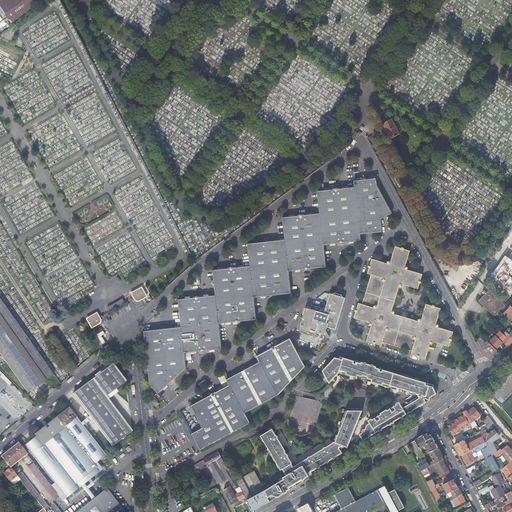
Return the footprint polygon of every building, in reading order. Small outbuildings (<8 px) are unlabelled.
[(4,0),(0,3),(0,6),(12,22),(41,0),(4,0)] [(392,117),(382,122),(391,138),(400,132),(392,117)] [(381,153),(375,142),(371,144),(377,155),(381,153)] [(160,329),(144,331),(149,380),(149,384),(158,394),(163,389),(167,385),(170,383),(174,379),(186,368),(184,353),(191,352),(196,352),(200,351),(200,352),(201,352),(203,352),(204,352),(206,351),(210,350),(215,350),(222,349),(219,324),(225,323),(231,322),(234,322),(234,323),(236,323),(237,323),(239,323),(239,322),(240,322),(240,321),(256,320),(254,297),(260,297),(265,296),(270,296),(272,295),(275,295),(291,293),(289,271),(295,270),(300,270),(304,269),(304,270),(306,270),(308,270),(309,270),(310,269),(326,267),(324,245),(330,244),(335,244),(339,243),(339,244),(340,244),(341,244),(342,244),(344,244),(344,243),(345,243),(345,242),(349,242),(354,242),(361,241),(360,234),(378,232),(378,230),(378,229),(379,229),(379,228),(382,228),(381,219),(392,213),(377,185),(377,182),(374,183),(374,182),(373,182),(373,181),(372,181),(372,179),(366,179),(361,180),(354,181),(354,187),(348,188),(343,188),(339,189),(339,188),(337,188),(336,188),(334,188),(333,189),(329,190),(324,190),(317,191),(320,213),(313,214),(308,215),(304,215),(304,214),(303,214),(301,214),(300,214),(300,215),(298,215),(298,216),(294,216),(289,217),(282,217),(285,240),(278,240),(273,241),(269,241),(266,242),(264,242),(247,244),(250,266),(243,266),(238,267),(234,267),(233,267),(231,267),(230,267),(228,267),(228,268),(225,269),(220,269),(213,270),(215,295),(209,296),(204,296),(200,297),(200,296),(198,296),(197,296),(195,296),(195,297),(194,297),(194,298),(190,298),(185,298),(178,299),(181,327),(175,328),(169,328),(165,329),(160,329)] [(420,357),(426,359),(430,344),(431,344),(432,345),(434,343),(434,342),(449,347),(451,341),(452,341),(453,338),(452,338),(454,332),(439,327),(438,326),(439,326),(438,323),(437,324),(437,323),(441,308),(435,307),(435,306),(433,305),(432,306),(427,304),(422,319),(421,319),(421,318),(418,320),(419,321),(418,321),(395,314),(394,313),(395,313),(395,311),(394,310),(393,311),(392,310),(400,287),(400,286),(401,287),(403,286),(403,285),(404,284),(419,289),(420,283),(421,283),(422,280),(421,280),(423,274),(408,270),(408,269),(409,268),(407,266),(406,266),(410,251),(405,249),(405,248),(402,247),(402,248),(396,246),(391,261),(391,262),(390,261),(387,262),(388,263),(387,263),(372,259),(371,265),(370,264),(369,267),(370,268),(368,274),(372,275),(363,304),(359,303),(357,309),(356,309),(355,312),(356,312),(355,318),(370,322),(370,323),(369,323),(370,326),(371,326),(367,341),(373,343),(376,344),(382,346),(383,342),(412,351),(411,355),(417,357),(420,357)] [(134,298),(135,299),(136,300),(137,300),(138,301),(139,301),(141,299),(147,297),(142,287),(132,293),(134,298)] [(496,316),(498,314),(496,313),(504,305),(489,291),(488,293),(486,291),(487,291),(485,288),(481,292),(484,294),(484,293),(486,295),(480,301),(494,315),(495,315),(496,316)] [(335,330),(345,298),(343,297),(341,294),(335,293),(332,294),(330,293),(326,307),(321,310),(320,312),(306,307),(303,318),(299,330),(299,332),(310,335),(323,339),(324,336),(326,338),(327,339),(328,339),(328,338),(329,338),(329,337),(329,336),(328,335),(329,331),(330,328),(334,329),(335,330)] [(53,374),(0,298),(0,353),(27,392),(53,374)] [(123,298),(106,307),(109,312),(125,303),(123,298)] [(508,309),(502,314),(508,320),(511,315),(511,306),(511,305),(508,309)] [(93,327),(100,322),(101,322),(101,321),(101,320),(101,319),(101,318),(100,317),(97,312),(87,318),(93,327)] [(503,342),(508,347),(511,342),(511,337),(509,335),(509,334),(507,333),(504,336),(500,331),(496,336),(497,337),(503,342)] [(481,335),(478,339),(482,347),(489,343),(481,335)] [(497,348),(503,342),(497,337),(496,336),(490,342),(497,348)] [(230,385),(245,413),(277,396),(305,367),(293,344),(290,338),(284,342),(279,344),(276,346),(275,345),(274,346),(272,346),(271,347),(270,348),(270,349),(267,351),(263,353),(256,356),(259,362),(253,365),(249,368),(245,370),(243,371),(240,372),(237,374),(232,376),(227,379),(230,385)] [(309,365),(316,358),(313,355),(306,363),(309,365)] [(426,403),(433,399),(432,397),(435,395),(437,394),(436,392),(435,390),(433,387),(434,385),(420,381),(420,380),(405,375),(405,376),(383,370),(380,368),(380,369),(377,368),(377,366),(362,362),(362,363),(358,362),(359,361),(354,361),(344,357),(343,360),(338,358),(335,357),(323,371),(328,381),(331,381),(335,377),(336,376),(337,375),(340,372),(340,371),(342,371),(342,373),(350,375),(354,376),(358,377),(361,379),(362,379),(363,377),(365,378),(368,379),(367,380),(368,381),(372,382),(376,383),(379,384),(384,386),(385,386),(386,385),(387,386),(388,387),(391,388),(392,388),(393,387),(394,388),(395,389),(397,390),(397,389),(401,390),(404,391),(408,392),(412,393),(411,395),(411,396),(400,403),(399,402),(396,404),(394,405),(393,406),(394,407),(392,407),(391,409),(390,408),(389,408),(387,409),(380,413),(378,415),(378,416),(377,417),(375,418),(375,417),(374,417),(372,419),(368,421),(370,423),(367,425),(366,428),(365,428),(364,428),(363,429),(363,430),(362,431),(362,432),(362,433),(361,434),(359,435),(360,437),(357,439),(356,441),(355,443),(357,443),(358,444),(366,439),(369,438),(370,437),(379,431),(382,431),(382,429),(385,427),(389,425),(391,425),(392,423),(394,423),(394,422),(397,420),(401,418),(401,419),(404,417),(404,416),(407,414),(410,412),(411,413),(414,411),(413,410),(417,408),(420,406),(420,407),(423,405),(426,403)] [(84,421),(85,423),(92,419),(112,447),(132,432),(106,397),(126,382),(126,381),(113,364),(76,392),(73,394),(90,416),(84,421)] [(200,450),(250,423),(245,413),(230,385),(224,388),(219,391),(216,392),(215,392),(214,393),(214,392),(212,393),(211,394),(210,395),(211,395),(191,406),(203,428),(192,434),(200,450)] [(464,411),(463,412),(464,415),(470,424),(470,423),(471,425),(473,423),(472,422),(482,414),(478,410),(477,411),(475,409),(474,407),(467,412),(466,410),(464,411)] [(30,453),(63,495),(99,466),(96,462),(105,455),(82,426),(85,423),(84,421),(80,423),(68,408),(56,417),(57,420),(44,430),(25,445),(30,453)] [(265,490),(271,501),(275,498),(277,498),(278,497),(280,496),(281,496),(282,495),(283,494),(283,493),(284,492),(287,491),(289,489),(294,487),(297,485),(303,481),(304,481),(307,477),(309,476),(310,476),(313,474),(312,474),(316,472),(315,470),(318,468),(319,468),(320,466),(327,462),(328,463),(330,460),(333,458),(335,459),(336,457),(343,453),(341,451),(341,449),(345,446),(348,447),(351,440),(347,439),(349,435),(351,436),(352,437),(354,433),(355,433),(355,430),(357,430),(356,426),(358,426),(358,423),(356,422),(354,422),(356,418),(359,419),(362,417),(361,416),(363,411),(357,411),(357,409),(347,409),(347,410),(348,411),(347,414),(345,413),(342,422),(343,422),(342,425),(341,427),(340,427),(338,432),(339,432),(338,435),(337,435),(334,442),(332,443),(326,447),(325,447),(324,447),(324,448),(318,452),(310,456),(309,456),(309,457),(305,459),(305,460),(298,464),(297,464),(294,466),(292,463),(290,459),(288,455),(288,454),(287,454),(286,453),(281,445),(282,444),(278,439),(277,437),(278,436),(277,436),(277,435),(276,435),(276,434),(272,428),(272,429),(270,430),(261,435),(263,439),(265,442),(269,448),(270,451),(271,454),(274,458),(275,461),(277,464),(279,466),(281,470),(283,469),(287,475),(287,477),(285,478),(278,482),(277,482),(276,483),(265,490)] [(460,430),(470,425),(470,424),(464,415),(459,417),(454,420),(455,422),(460,430)] [(482,420),(487,425),(491,421),(489,418),(487,416),(482,420)] [(481,433),(483,437),(485,442),(490,438),(495,434),(496,433),(497,433),(497,432),(500,430),(497,427),(491,432),(492,433),(488,436),(485,430),(495,424),(493,422),(492,420),(491,421),(487,425),(484,428),(480,431),(481,433)] [(460,431),(460,430),(455,422),(448,427),(450,431),(453,435),(460,431)] [(490,438),(485,442),(492,455),(497,452),(492,443),(496,440),(499,437),(496,433),(495,434),(490,438)] [(429,452),(438,448),(436,445),(439,444),(434,435),(432,436),(428,435),(426,434),(416,440),(420,448),(425,445),(428,451),(427,452),(426,451),(423,453),(424,455),(429,452)] [(457,436),(460,442),(464,439),(465,439),(464,437),(462,434),(457,436)] [(460,442),(454,444),(457,450),(460,456),(461,455),(470,450),(472,449),(485,442),(483,437),(467,445),(464,439),(460,442)] [(422,451),(420,448),(416,440),(410,443),(413,448),(416,454),(422,451)] [(17,443),(18,443),(26,454),(27,455),(18,442),(17,443)] [(492,455),(485,442),(472,449),(475,453),(483,449),(487,458),(488,458),(492,455)] [(7,452),(1,457),(3,459),(5,462),(10,467),(15,463),(19,460),(20,459),(26,454),(18,443),(11,449),(10,449),(9,450),(7,452)] [(511,460),(511,450),(507,445),(503,448),(506,451),(502,455),(503,456),(507,461),(508,460),(510,462),(511,460)] [(430,466),(435,463),(443,459),(444,459),(441,453),(438,448),(429,452),(434,462),(433,462),(433,461),(428,463),(430,466)] [(497,452),(492,455),(494,459),(496,458),(501,453),(503,451),(501,450),(500,448),(500,449),(498,451),(497,452)] [(475,458),(470,450),(461,455),(464,460),(467,465),(475,460),(477,459),(476,458),(475,458)] [(233,485),(234,486),(236,489),(237,488),(238,488),(239,487),(236,481),(219,452),(204,459),(208,465),(208,466),(209,466),(218,461),(227,477),(228,476),(233,485)] [(27,455),(33,463),(60,497),(63,495),(30,453),(27,455)] [(412,464),(416,462),(411,454),(407,456),(412,464)] [(492,469),(493,472),(500,469),(497,464),(496,462),(495,461),(494,459),(492,455),(488,458),(491,465),(490,465),(492,469)] [(5,462),(3,459),(0,461),(1,463),(2,465),(0,466),(0,468),(4,473),(4,474),(13,486),(20,480),(17,476),(10,467),(5,462)] [(200,469),(208,465),(204,459),(198,463),(197,463),(199,467),(200,469)] [(421,465),(418,466),(421,471),(427,468),(430,466),(428,463),(426,459),(420,462),(421,465)] [(441,475),(448,471),(446,465),(443,459),(435,463),(430,466),(427,468),(421,471),(423,476),(429,472),(430,473),(434,470),(434,471),(437,469),(438,469),(441,475)] [(497,464),(500,469),(500,470),(502,468),(505,466),(500,459),(496,462),(497,464)] [(502,468),(510,482),(511,479),(511,460),(510,462),(507,464),(505,466),(502,468)] [(209,466),(218,482),(227,477),(218,461),(209,466)] [(28,467),(55,501),(60,497),(33,463),(28,467)] [(245,498),(246,499),(248,502),(253,510),(262,506),(271,501),(265,490),(264,489),(254,470),(249,473),(248,473),(259,494),(252,498),(241,478),(236,481),(239,487),(242,491),(245,498)] [(17,476),(20,480),(43,508),(46,511),(49,511),(51,510),(21,472),(17,476)] [(77,493),(96,478),(92,473),(73,488),(77,493)] [(453,479),(456,478),(456,476),(455,474),(443,480),(444,482),(442,483),(443,485),(453,479)] [(503,484),(504,483),(500,474),(492,478),(497,487),(503,484)] [(5,490),(9,486),(3,478),(0,480),(0,488),(5,495),(8,493),(5,490)] [(432,479),(426,482),(431,491),(435,489),(439,487),(438,484),(435,486),(432,479)] [(443,485),(447,494),(458,488),(456,484),(453,479),(443,485)] [(494,500),(503,495),(507,493),(508,493),(507,490),(504,492),(502,488),(505,486),(503,484),(497,487),(494,488),(489,491),(491,496),(494,500)] [(230,486),(224,490),(231,505),(238,501),(230,486)] [(398,511),(388,493),(384,486),(380,488),(386,500),(392,511),(398,511)] [(488,486),(487,486),(480,490),(483,495),(489,491),(494,488),(493,486),(490,487),(489,486),(488,486)] [(363,511),(386,500),(380,488),(356,501),(348,488),(335,495),(342,509),(335,511),(363,511)] [(447,494),(451,500),(453,499),(462,495),(460,491),(458,488),(447,494)] [(77,511),(123,511),(119,505),(106,489),(77,511)] [(395,489),(388,493),(398,511),(405,508),(395,489)] [(435,489),(431,491),(436,500),(446,495),(444,492),(439,495),(435,489)] [(240,500),(245,498),(242,491),(236,494),(240,500)] [(463,498),(462,495),(453,499),(456,506),(465,501),(463,498)] [(486,507),(488,509),(502,502),(501,501),(505,499),(503,495),(494,500),(485,505),(486,507)] [(496,506),(488,510),(489,511),(492,511),(509,504),(507,501),(496,507),(496,506)] [(312,511),(313,511),(309,503),(304,506),(300,508),(299,510),(300,511),(311,511),(312,511)]
